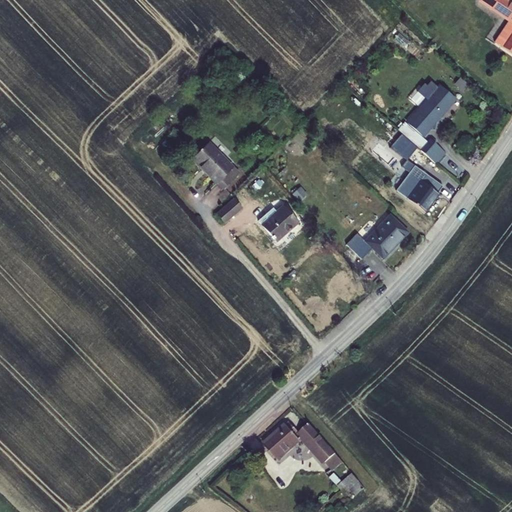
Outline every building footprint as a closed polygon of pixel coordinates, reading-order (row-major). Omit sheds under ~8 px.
[(481,0),(510,20),(511,20),(511,4),(505,0),(481,0)] [(511,52),(511,20),(510,20),(496,42),(511,52)] [(422,137),(454,101),(439,87),(407,124),(422,137)] [(431,161),(435,164),(444,154),(430,140),(420,151),(431,161)] [(208,144),(199,153),(193,159),(192,160),(217,184),(218,183),(224,189),(239,174),(208,144)] [(193,159),(199,153),(192,145),(186,151),(193,159)] [(431,161),(420,151),(415,156),(426,167),(431,161)] [(408,172),(405,176),(412,182),(402,196),(424,212),(442,187),(432,180),(430,182),(423,178),(421,181),(408,172)] [(224,208),(232,218),(241,210),(233,201),(224,208)] [(224,225),(232,218),(224,208),(216,215),(224,225)] [(258,223),(276,244),(297,224),(283,209),(270,220),(266,216),(258,223)] [(364,243),(356,235),(346,246),(361,261),(371,250),(382,260),(407,234),(390,216),(364,243)] [(340,459),(309,424),(298,433),(289,423),(264,445),(277,460),(302,439),(329,469),(340,459)] [(352,474),(341,484),(338,487),(344,493),(358,481),(352,474)] [(344,493),(327,507),(331,511),(337,511),(365,489),(358,481),(344,493)]
